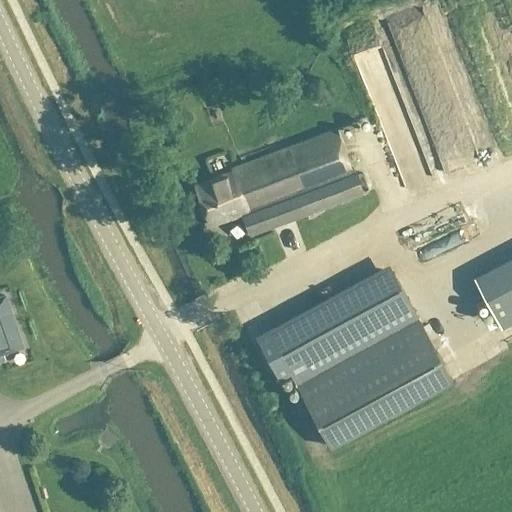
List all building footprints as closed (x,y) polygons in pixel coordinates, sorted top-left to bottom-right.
[(240,214),(249,236),(362,194),(353,169),(350,170),(335,129),(230,169),(231,172),(193,186),(208,225),(240,214)] [(511,179),(478,194),(502,251),(511,246),(511,179)] [(430,286),(488,263),(460,193),(402,217),(430,286)] [(511,256),(472,277),(498,327),(511,319),(511,256)] [(450,380),(392,273),(259,345),(276,377),(287,371),(328,446),(450,380)] [(3,295),(0,296),(0,361),(4,360),(1,352),(20,345),(3,295)]
